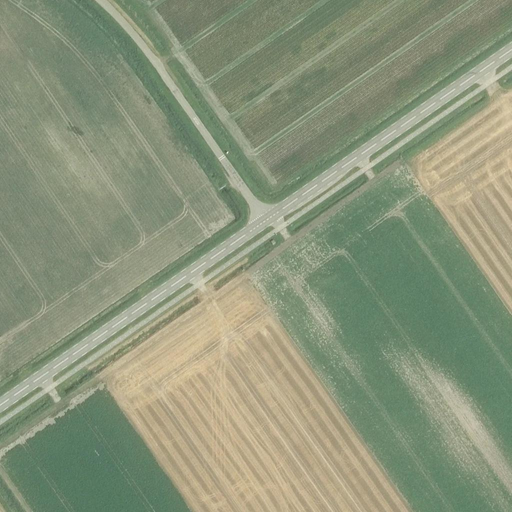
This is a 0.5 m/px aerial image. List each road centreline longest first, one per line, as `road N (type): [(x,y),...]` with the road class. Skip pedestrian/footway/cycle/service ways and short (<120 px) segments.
road 1 (tertiary): [(0,405),(265,220)]
road 2 (tertiary): [(265,220),(511,50)]
road 3 (unclassified): [(265,220),(131,32),(98,0)]
